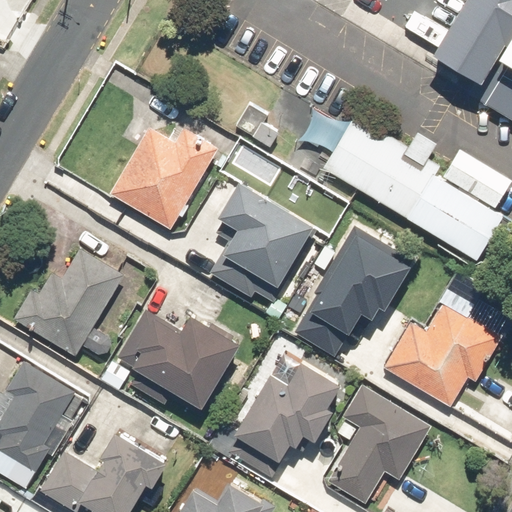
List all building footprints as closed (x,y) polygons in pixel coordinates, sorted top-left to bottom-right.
[(511,90),(511,0),(467,0),(439,49),(491,78),(511,90)] [(510,208),(349,116),(340,131),(322,160),(481,256),(510,208)] [(177,136),(154,122),(113,189),(173,226),(222,146),(185,123),(177,136)] [(319,221),(247,176),(224,214),(243,226),(216,270),(269,303),(319,221)] [(313,308),(352,330),(365,307),(381,316),(411,265),(356,233),(313,308)] [(130,272),(89,243),(66,275),(53,266),(19,315),(77,357),(86,343),(97,351),(111,332),(95,320),(130,272)] [(439,396),(458,408),(507,329),(453,295),(431,329),(416,320),(389,364),(413,379),(404,393),(430,410),(439,396)] [(187,331),(152,309),(122,357),(206,410),(249,340),(200,310),(187,331)] [(273,338),(223,422),(285,459),(296,440),(309,447),(347,382),(273,338)] [(0,384),(0,470),(29,488),(87,394),(25,356),(5,388),(0,384)] [(438,423),(362,382),(337,429),(355,439),(334,479),(370,499),(385,471),(406,482),(438,423)] [(158,487),(181,450),(97,399),(42,486),(81,510),(89,497),(112,511),(131,511),(150,482),(158,487)] [(278,511),(282,506),(234,478),(223,497),(194,481),(175,511),(278,511)]
